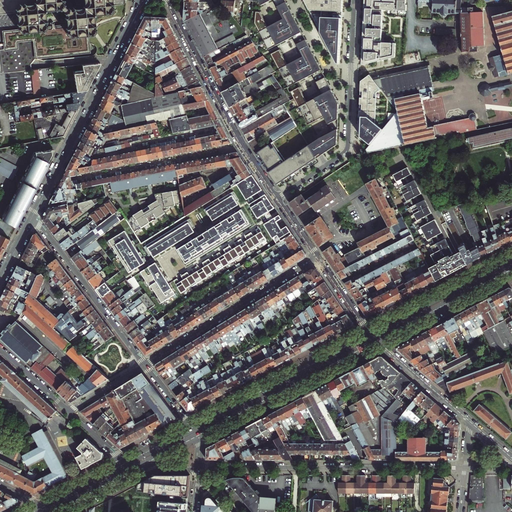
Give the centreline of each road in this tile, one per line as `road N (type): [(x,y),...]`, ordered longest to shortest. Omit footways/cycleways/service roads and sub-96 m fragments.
road 1 (residential): [(198,468),(464,467)]
road 2 (residential): [(354,0),(346,151),(277,197)]
road 3 (residential): [(277,197),(167,0)]
road 4 (tertiary): [(127,31),(32,216)]
road 5 (secondary): [(196,437),(377,340)]
road 6 (secondary): [(371,333),(191,429)]
road 7 (residential): [(144,364),(317,257)]
road 8 (residential): [(32,216),(144,364)]
road 9 (secondary): [(511,258),(371,333)]
road 10 (secondary): [(377,340),(511,269)]
road 11 (residential): [(377,340),(468,421)]
